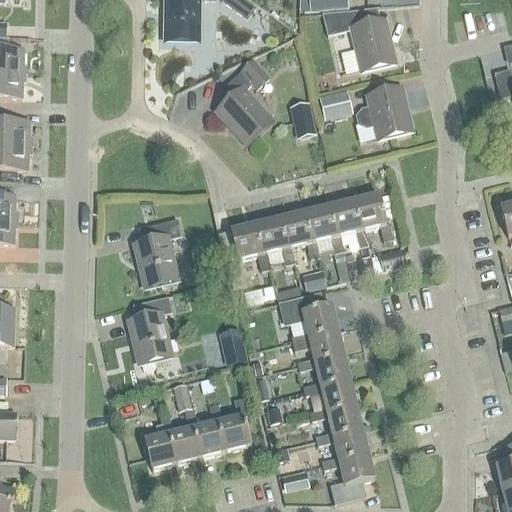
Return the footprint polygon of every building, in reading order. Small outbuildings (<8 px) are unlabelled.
[(199,4),(215,4),(214,0),(164,0),(164,47),(198,48),(199,4)] [(256,11),(240,0),(223,0),(220,4),(247,23),(256,11)] [(308,0),(310,15),(336,13),(335,0),(308,0)] [(321,18),(327,40),(351,34),(362,78),(394,70),(383,23),(364,27),(361,14),(321,18)] [(0,77),(22,78),(23,54),(0,52),(0,77)] [(269,83),(252,64),(240,75),(241,76),(222,93),(229,101),(215,114),(247,150),(273,127),(243,95),(251,87),(257,93),(269,83)] [(511,84),(509,73),(493,77),(499,103),(511,99),(511,84)] [(22,78),(0,77),(0,102),(22,103),(22,78)] [(378,146),(411,138),(399,91),(367,99),(370,112),(362,114),(357,121),(359,128),(366,131),(374,129),(378,146)] [(319,101),(324,125),(353,117),(347,94),(319,101)] [(0,149),(28,150),(29,126),(0,124),(0,149)] [(296,128),(300,143),(316,140),(312,124),(296,128)] [(28,150),(0,149),(0,174),(27,175),(28,150)] [(0,223),(14,224),(15,199),(0,199),(0,223)] [(378,199),(353,205),(360,235),(364,234),(380,230),(384,246),(393,244),(388,227),(385,228),(384,222),(396,219),(391,199),(379,202),(378,199)] [(336,241),(340,240),(355,236),(359,252),(368,250),(364,234),(360,235),(353,205),(329,211),(336,241)] [(511,208),(500,211),(507,242),(511,240),(511,208)] [(343,255),(340,240),(336,241),(329,211),(304,217),(311,247),(315,246),(331,242),(334,257),(343,255)] [(319,262),(315,246),(311,247),(304,217),(280,223),(287,253),(291,252),(306,248),(310,264),(319,262)] [(14,224),(0,223),(0,248),(13,249),(14,224)] [(294,268),(291,252),(287,253),(280,223),(255,229),(262,259),(266,258),(281,254),(285,270),(294,268)] [(178,287),(167,244),(181,241),(177,224),(145,232),(148,244),(133,247),(145,295),(178,287)] [(269,270),(266,258),(262,259),(255,229),(230,235),(237,265),(257,260),(261,276),(265,291),(273,290),(269,274),(270,274),(269,270)] [(407,270),(404,254),(378,260),(382,276),(407,270)] [(334,257),(338,274),(347,272),(346,267),(343,255),(334,257)] [(357,264),(361,282),(375,278),(371,261),(357,264)] [(312,277),(316,293),(326,290),(322,275),(312,277)] [(293,303),(291,295),(276,299),(278,306),(293,303)] [(244,297),(234,299),(237,311),(247,308),(244,297)] [(143,374),(147,377),(152,376),(154,371),(154,368),(172,363),(161,320),(171,317),(167,301),(139,308),(142,320),(127,324),(139,371),(142,370),(143,374)] [(303,326),(306,339),(307,343),(337,335),(331,310),(302,317),(300,306),(281,310),(286,330),(303,326)] [(511,311),(499,315),(503,329),(511,326),(511,311)] [(14,313),(0,313),(0,351),(13,352),(14,313)] [(246,329),(253,327),(250,315),(243,316),(246,329)] [(310,353),(312,363),(313,367),(343,360),(337,335),(307,343),(306,339),(290,343),(294,357),(310,353)] [(226,353),(230,369),(247,365),(243,349),(226,353)] [(511,354),(500,357),(505,377),(511,374),(511,354)] [(315,372),(318,388),(319,392),(349,384),(343,360),(313,367),(312,363),(296,367),(299,376),(315,372)] [(262,377),(260,368),(252,369),(255,379),(262,377)] [(211,384),(200,385),(202,397),(213,395),(211,384)] [(259,406),(269,403),(264,384),(254,386),(259,406)] [(325,413),(324,413),(325,417),(356,409),(349,384),(319,392),(318,388),(302,392),(305,402),(321,398),(325,413)] [(173,392),(179,417),(191,414),(186,389),(173,392)] [(225,456),(251,450),(243,421),(247,420),(242,403),(233,406),(237,422),(222,425),(218,426),(225,456)] [(225,456),(218,426),(222,425),(218,409),(209,412),(213,427),(197,431),(194,432),(201,462),(225,456)] [(309,417),(310,422),(311,426),(327,422),(331,438),(332,442),(362,434),(356,409),(325,417),(324,413),(309,417)] [(267,415),(270,429),(280,426),(276,413),(267,415)] [(188,434),(173,437),(169,438),(176,468),(201,462),(194,432),(197,431),(193,415),(184,418),(188,434)] [(0,443),(14,444),(15,417),(0,417),(0,443)] [(169,438),(173,437),(169,421),(160,424),(164,439),(144,444),(151,474),(176,468),(169,438)] [(333,447),(337,462),(338,466),(368,459),(362,434),(332,442),(331,438),(315,442),(317,451),(333,447)] [(280,451),(286,450),(284,440),(277,442),(280,451)] [(495,471),(501,496),(511,493),(511,447),(506,450),(510,467),(495,471)] [(286,464),(284,453),(272,456),(275,467),(286,464)] [(374,484),(368,459),(338,466),(337,462),(321,466),(323,475),(339,471),(343,487),(329,490),(334,509),(366,502),(362,487),(374,484)] [(295,491),(292,479),(281,482),(284,494),(295,491)] [(0,511),(8,511),(14,496),(0,491),(0,511)] [(511,511),(511,493),(501,496),(505,511),(511,511)]
